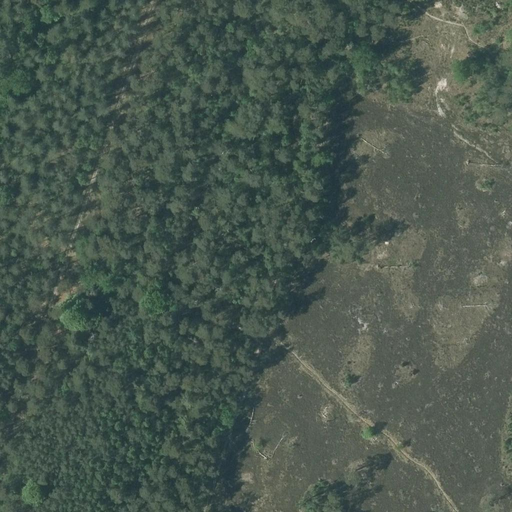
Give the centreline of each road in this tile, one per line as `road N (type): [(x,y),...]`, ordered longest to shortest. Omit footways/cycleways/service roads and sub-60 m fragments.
road 1 (track): [(153,0),(0,434)]
road 2 (unknown): [(194,511),(254,331),(0,240)]
